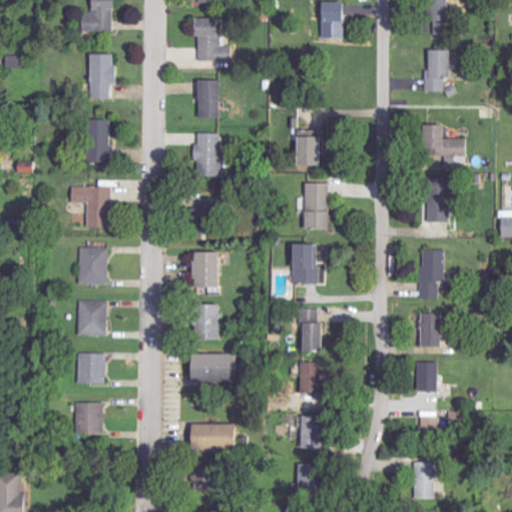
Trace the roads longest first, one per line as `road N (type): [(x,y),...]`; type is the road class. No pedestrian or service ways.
road 1 (residential): [(353,511),(381,412),(384,370),(385,0)]
road 2 (residential): [(155,0),(157,329),(148,511)]
